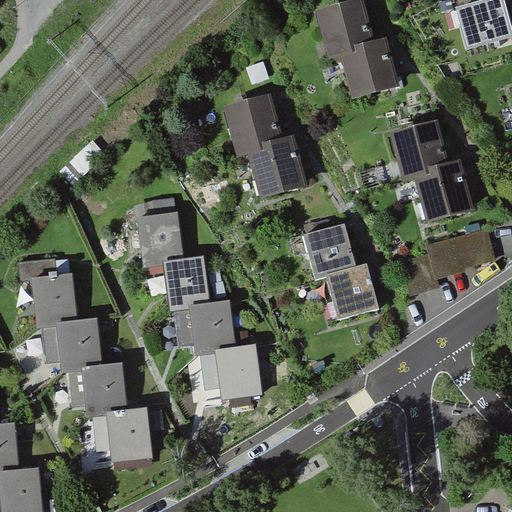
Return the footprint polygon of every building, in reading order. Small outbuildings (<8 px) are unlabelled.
[(511,30),(506,5),(461,16),(471,55),(511,44),(511,30)] [(368,6),(321,18),(334,69),(348,66),(358,106),(403,94),(390,44),(378,47),(368,6)] [(276,100),(230,113),(243,161),(254,158),(267,204),(315,192),(300,138),(287,141),(276,100)] [(441,125),(394,138),(408,186),(419,183),(432,229),(479,216),(464,164),(453,168),(441,125)] [(182,215),(138,220),(146,284),(171,281),(179,349),(197,347),(199,360),(221,357),(227,409),(268,404),(261,348),(239,351),(233,305),(214,308),(208,261),(188,263),(182,215)] [(350,230),(307,241),(318,284),(329,281),(340,323),(383,312),(372,269),(361,272),(350,230)] [(429,256),(405,264),(416,298),(443,289),(441,282),(502,263),(491,230),(427,250),(429,256)] [(60,263),(22,266),(26,309),(37,308),(39,339),(62,337),(65,381),(86,379),(89,420),(117,417),(121,467),(156,464),(151,414),(131,415),(127,368),(105,370),(101,323),(82,325),(78,278),(61,279),(60,263)] [(0,482),(4,482),(6,511),(46,511),(42,474),(24,476),(20,428),(0,430),(0,427),(0,482)]
